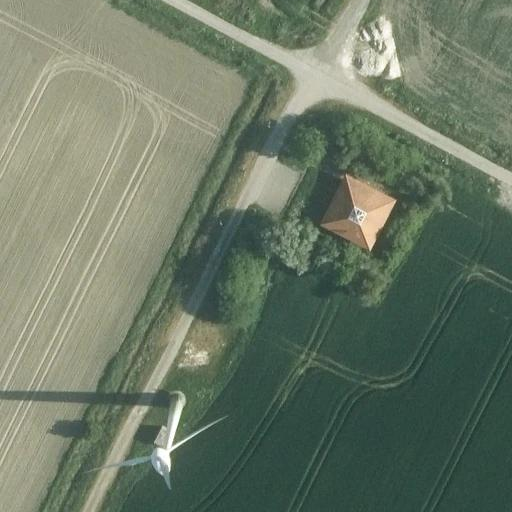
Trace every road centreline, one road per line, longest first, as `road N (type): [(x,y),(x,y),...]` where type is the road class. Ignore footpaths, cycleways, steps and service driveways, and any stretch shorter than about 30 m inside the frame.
road 1 (track): [(318,76),(270,154),(93,511)]
road 2 (unclassified): [(511,177),(175,0)]
